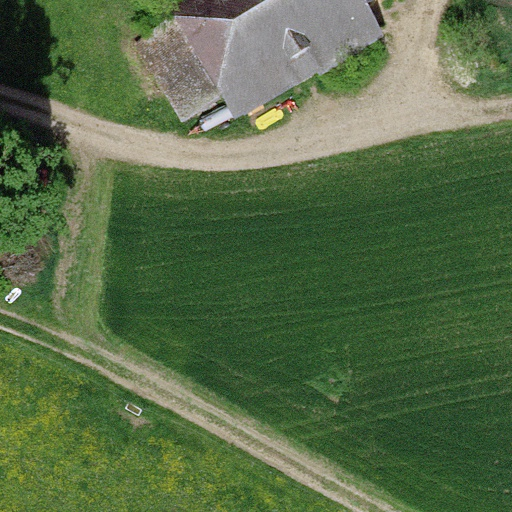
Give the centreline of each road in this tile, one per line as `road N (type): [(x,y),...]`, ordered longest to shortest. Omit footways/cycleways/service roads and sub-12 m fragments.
road 1 (track): [(0,328),(193,405),(368,511)]
road 2 (track): [(390,115),(511,98)]
